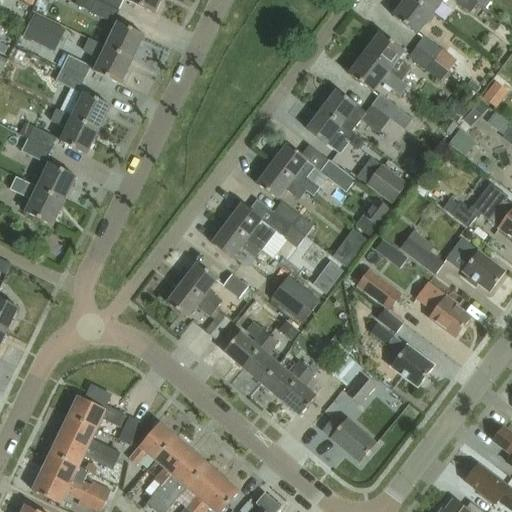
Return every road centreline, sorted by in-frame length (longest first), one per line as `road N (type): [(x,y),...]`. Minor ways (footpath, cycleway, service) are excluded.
road 1 (residential): [(351,0),(135,284),(91,326)]
road 2 (residential): [(91,326),(84,292),(91,263),(220,0)]
road 3 (residential): [(336,511),(145,349),(91,326)]
road 4 (residential): [(380,511),(511,340)]
road 5 (residential): [(0,449),(36,373),(91,326)]
